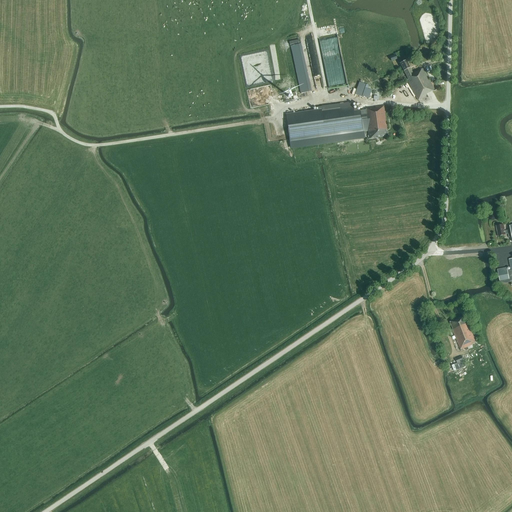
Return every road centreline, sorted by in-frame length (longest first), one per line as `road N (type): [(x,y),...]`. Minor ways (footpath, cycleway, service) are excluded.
road 1 (tertiary): [(45,511),(430,248),(445,208),(450,0)]
road 2 (track): [(175,315),(162,321),(156,311),(133,212),(94,145)]
road 3 (track): [(94,145),(276,118),(281,109)]
